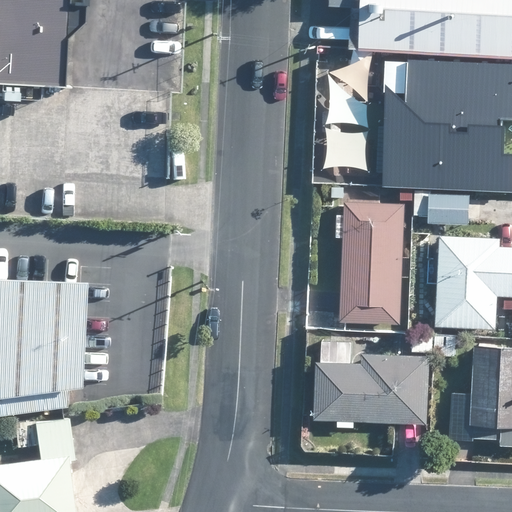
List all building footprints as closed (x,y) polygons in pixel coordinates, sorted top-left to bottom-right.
[(0,0),(0,85),(58,89),(60,65),(61,44),(62,25),(63,3),(63,0),(0,0)] [(511,0),(329,0),(329,3),(361,5),(358,47),(503,55),(511,55),(511,0)] [(450,103),(435,103),(425,102),(426,95),(403,94),(402,101),(392,101),(389,174),(451,176),(450,187),(469,188),(469,184),(476,184),(476,188),(511,189),(511,167),(487,167),(475,167),(476,145),(483,146),(484,116),(458,115),(458,122),(449,121),(450,103)] [(339,195),(343,195),(342,185),(330,185),(331,195),(339,195)] [(400,186),(400,198),(411,197),(411,186),(400,186)] [(468,222),(469,199),(469,193),(430,192),(430,189),(414,188),(413,214),(429,214),(429,220),(462,221),(468,222)] [(403,202),(379,201),(344,200),(344,205),(341,293),(340,320),(344,320),(400,321),(403,202)] [(499,237),(461,234),(440,233),(438,283),(435,325),(493,328),(496,293),(511,293),(511,244),(498,244),(499,237)] [(64,383),(71,383),(74,383),(78,276),(0,272),(0,412),(45,407),(63,405),(64,383)] [(413,348),(431,348),(431,332),(412,333),(413,348)] [(427,354),(393,353),(362,352),(361,361),(352,360),(353,338),(322,337),(321,360),(316,360),(314,416),(373,419),(425,420),(427,354)] [(511,344),(475,342),(473,372),(452,370),(450,393),(455,393),(453,433),(474,434),(501,436),(501,443),(507,443),(511,443),(511,344)] [(71,511),(64,457),(71,457),(67,417),(35,421),(35,419),(14,422),(17,445),(36,442),(37,450),(37,455),(0,459),(0,511),(71,511)]
